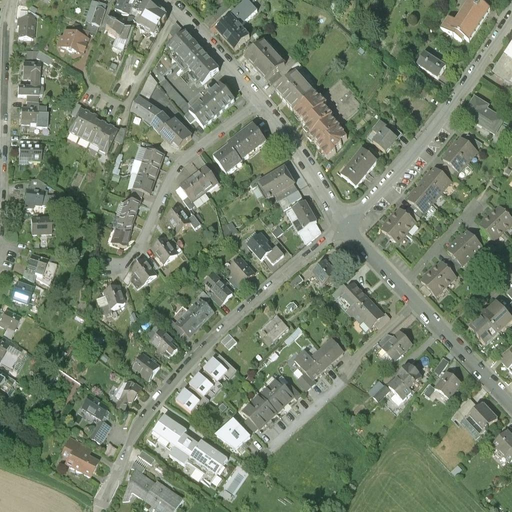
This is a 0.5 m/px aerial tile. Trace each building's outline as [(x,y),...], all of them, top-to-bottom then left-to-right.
[(215,0),(209,14),(221,19),(229,12),(231,15),(238,0),(215,0)] [(28,4),(18,2),(16,11),(26,13),(28,4)] [(261,3),(250,13),(254,18),(265,8),(261,3)] [(117,18),(139,30),(146,17),(124,5),(117,18)] [(450,27),(442,38),(463,52),(466,48),(470,51),(491,19),(473,7),(457,31),(450,27)] [(85,25),(84,29),(87,31),(97,34),(97,35),(103,19),(102,19),(95,16),(97,12),(90,9),(87,21),(85,25)] [(26,13),(16,11),(14,26),(17,26),(26,27),(27,13),(26,13)] [(219,33),(224,28),(232,21),(235,18),(231,15),(229,12),(221,19),(213,27),(219,33)] [(233,29),(242,39),(259,24),(254,18),(250,13),(236,25),(233,29)] [(169,28),(147,15),(146,17),(139,30),(136,34),(140,36),(141,39),(143,41),(144,43),(143,44),(151,48),(154,47),(157,49),(163,39),(162,38),(165,34),(165,35),(169,28)] [(233,29),(236,25),(232,21),(224,28),(228,33),(233,29)] [(18,45),(32,46),(34,28),(26,27),(17,26),(17,33),(19,33),(18,45)] [(129,50),(134,40),(108,27),(104,35),(104,36),(118,43),(118,44),(120,45),(129,50)] [(237,63),(252,50),(242,39),(233,29),(228,33),(219,42),(237,63)] [(97,34),(87,31),(85,39),(94,42),(97,34)] [(69,42),(83,46),(85,39),(72,34),(69,42)] [(188,45),(178,34),(175,37),(172,45),(175,49),(168,55),(170,57),(168,59),(170,61),(165,65),(166,66),(153,87),(160,96),(167,89),(164,87),(182,71),(171,59),(188,45)] [(59,45),(57,53),(65,56),(65,58),(72,60),(73,59),(82,62),(84,54),(82,53),(84,47),(83,46),(69,42),(64,40),(62,46),(59,45)] [(137,42),(134,40),(129,50),(127,54),(130,56),(137,42)] [(129,50),(120,45),(115,54),(125,59),(127,54),(129,50)] [(182,71),(189,78),(204,64),(188,45),(171,59),(182,71)] [(249,69),(248,70),(269,94),(271,92),(280,84),(287,78),(265,54),(258,61),(249,69)] [(245,64),(249,69),(258,61),(254,56),(245,64)] [(28,59),(27,66),(51,71),(52,64),(28,59)] [(447,77),(426,63),(418,75),(439,89),(447,77)] [(493,81),(511,93),(511,92),(511,68),(506,65),(507,64),(505,63),(493,81)] [(221,83),(204,64),(189,78),(205,97),(221,83)] [(37,105),(37,104),(40,105),(41,104),(42,99),(41,97),(38,97),(39,72),(23,71),(22,87),(30,88),(29,97),(17,96),(17,104),(25,104),(37,105)] [(279,101),(297,85),(293,80),(284,89),(275,97),(279,101)] [(271,92),(275,97),(284,89),(280,84),(271,92)] [(279,101),(277,103),(296,123),(316,105),(298,84),(297,85),(279,101)] [(337,95),(341,91),(337,85),(332,90),(337,95)] [(141,112),(149,117),(159,96),(152,88),(140,111),(141,112)] [(337,95),(321,109),(322,110),(323,109),(328,115),(326,118),(334,127),(333,129),(341,137),(360,120),(359,119),(362,116),(355,108),(357,106),(342,90),(341,91),(337,95)] [(195,121),(170,93),(162,99),(187,129),(192,125),(195,121)] [(416,99),(426,108),(430,103),(420,94),(416,99)] [(211,107),(220,99),(217,95),(208,103),(211,107)] [(195,121),(192,125),(198,132),(206,141),(236,113),(222,97),(220,99),(211,107),(195,121)] [(317,105),(316,105),(296,123),(301,130),(306,134),(304,136),(313,145),(311,147),(320,156),(318,157),(330,170),(338,163),(337,162),(343,156),(342,155),(349,149),(345,145),(346,144),(341,139),(341,138),(341,137),(333,129),(334,127),(326,118),(328,115),(323,109),(322,110),(321,109),(317,105)] [(489,116),(476,108),(465,125),(496,144),(504,130),(487,119),(489,116)] [(75,126),(78,120),(80,115),(75,112),(69,124),(75,126)] [(155,138),(165,127),(157,122),(149,117),(141,112),(133,123),(149,133),(155,138)] [(25,117),(20,117),(19,133),(28,133),(28,131),(35,131),(35,136),(46,137),(46,124),(43,124),(43,122),(44,122),(45,118),(43,118),(25,117)] [(75,126),(67,141),(78,147),(89,125),(78,120),(75,126)] [(180,160),(182,162),(194,150),(177,133),(175,136),(169,130),(171,127),(168,124),(166,126),(165,127),(155,138),(168,152),(174,159),(177,156),(180,160)] [(88,152),(99,130),(89,125),(78,147),(88,152)] [(198,132),(192,125),(187,129),(193,137),(198,132)] [(99,130),(88,152),(98,157),(109,135),(99,130)] [(380,147),(375,154),(387,163),(398,149),(387,140),(388,139),(382,134),(375,143),(380,147)] [(387,140),(398,149),(399,150),(403,144),(392,134),(388,139),(387,140)] [(120,141),(109,135),(98,157),(109,163),(116,149),(120,141)] [(122,136),(120,141),(116,149),(123,152),(128,139),(122,136)] [(243,174),(268,155),(255,137),(230,156),(231,158),(243,174)] [(469,145),(464,150),(478,162),(484,155),(469,145)] [(452,158),(470,173),(479,163),(478,162),(464,150),(463,149),(457,155),(456,154),(452,158)] [(174,159),(168,152),(161,161),(168,163),(174,165),(180,160),(177,156),(174,159)] [(26,170),(39,171),(39,169),(40,157),(31,156),(18,156),(17,173),(26,174),(26,170)] [(244,176),(243,174),(231,158),(216,169),(229,187),(244,176)] [(450,164),(444,170),(447,173),(458,182),(460,184),(470,173),(452,158),(448,163),(450,164)] [(168,163),(161,161),(157,159),(155,165),(166,169),(168,163)] [(144,161),(139,174),(146,177),(151,164),(144,161)] [(364,161),(343,187),(357,199),(379,173),(364,161)] [(151,164),(146,177),(162,182),(166,169),(155,165),(151,163),(151,164)] [(458,182),(447,173),(443,177),(452,185),(454,186),(458,182)] [(142,189),(146,177),(139,174),(137,174),(133,186),(135,187),(142,189)] [(157,195),(162,182),(146,177),(142,189),(157,195)] [(452,185),(443,177),(439,182),(448,190),(452,185)] [(426,189),(444,204),(453,193),(448,190),(439,182),(437,180),(431,186),(430,184),(426,189)] [(195,190),(207,206),(220,197),(208,181),(202,185),(195,190)] [(262,195),(263,197),(272,212),(276,210),(275,209),(281,206),(296,197),(287,181),(265,193),(262,195)] [(122,184),(115,182),(113,188),(120,190),(122,184)] [(142,189),(135,187),(130,200),(135,202),(137,202),(142,189)] [(262,195),(265,193),(263,188),(252,196),(255,201),(263,197),(262,195)] [(142,189),(137,202),(147,206),(153,208),(157,195),(142,189)] [(435,215),(444,204),(426,189),(422,194),(423,195),(419,201),(435,215)] [(30,190),(29,201),(42,203),(44,195),(36,190),(30,190)] [(207,206),(195,190),(189,195),(183,200),(184,202),(190,210),(194,216),(195,215),(207,206)] [(299,202),(296,197),(281,206),(282,208),(277,211),(279,214),(280,213),(287,209),(299,202)] [(435,215),(419,201),(417,199),(413,204),(414,205),(409,211),(425,225),(435,215)] [(31,215),(53,217),(54,208),(41,207),(42,203),(29,201),(25,200),(23,217),(31,218),(31,215)] [(147,206),(137,202),(135,202),(133,207),(145,211),(147,206)] [(190,210),(184,202),(180,205),(193,223),(195,222),(198,219),(195,215),(194,216),(190,210)] [(300,202),(299,202),(287,209),(292,216),(304,209),(300,202)] [(195,215),(198,219),(201,223),(213,214),(207,206),(195,215)] [(287,209),(280,213),(284,221),(292,216),(287,209)] [(123,224),(127,211),(123,210),(118,223),(123,224)] [(127,211),(123,224),(138,230),(143,217),(127,211)] [(312,224),(307,214),(289,225),(294,235),(295,234),(312,224)] [(490,226),(506,243),(511,237),(511,229),(501,218),(496,223),(494,222),(490,226)] [(410,220),(407,225),(418,234),(421,230),(410,220)] [(191,233),(182,221),(169,230),(181,246),(193,237),(194,237),(191,233)] [(407,225),(401,221),(396,227),(395,225),(391,230),(408,245),(418,234),(407,225)] [(199,227),(195,222),(193,223),(197,229),(202,236),(205,234),(200,226),(199,227)] [(123,224),(118,223),(113,235),(118,237),(123,224)] [(138,230),(123,224),(118,237),(134,242),(138,230)] [(295,234),(294,235),(300,245),(306,242),(317,235),(319,235),(312,224),(295,234)] [(486,232),(481,237),(483,240),(493,250),(495,253),(506,243),(490,226),(485,230),(486,232)] [(30,246),(50,245),(49,229),(29,230),(30,246)] [(191,233),(194,237),(193,237),(197,242),(203,238),(202,236),(197,229),(191,233)] [(399,256),(408,245),(391,230),(387,235),(388,236),(383,242),(388,246),(393,250),(399,256)] [(233,235),(223,240),(226,249),(239,243),(233,235)] [(317,235),(306,242),(310,247),(321,241),(317,235)] [(134,242),(118,237),(114,250),(129,256),(134,242)] [(279,251),(286,245),(281,239),(274,244),(279,251)] [(493,250),(483,240),(479,244),(488,254),(493,250)] [(458,251),(474,268),(484,258),(475,248),(470,243),(464,248),(462,247),(458,251)] [(488,254),(479,244),(475,248),(484,258),(488,254)] [(286,245),(279,251),(282,255),(289,249),(286,245)] [(274,264),(274,263),(268,256),(270,254),(263,246),(250,257),(263,273),(269,268),(274,264)] [(393,250),(388,246),(380,256),(385,260),(393,250)] [(474,268),(458,251),(453,255),(455,257),(449,262),(454,268),(463,278),(474,268)] [(168,252),(155,261),(161,269),(167,278),(180,268),(168,252)] [(274,263),(274,264),(269,268),(275,276),(286,268),(279,259),(274,263)] [(161,269),(155,261),(149,266),(155,273),(161,269)] [(33,282),(41,284),(41,285),(45,272),(30,267),(25,282),(25,283),(32,285),(33,282)] [(454,268),(449,272),(459,282),(463,278),(454,268)] [(55,275),(45,272),(41,285),(41,284),(40,287),(50,291),(55,275)] [(234,280),(230,283),(236,289),(244,299),(245,298),(257,287),(243,272),(234,280)] [(459,282),(449,272),(445,276),(455,286),(459,282)] [(147,273),(135,282),(134,283),(139,289),(134,292),(135,293),(134,295),(140,304),(160,289),(147,273)] [(431,282),(448,299),(458,289),(455,286),(445,276),(443,274),(437,279),(436,278),(431,282)] [(322,302),(326,299),(339,289),(327,275),(320,281),(319,279),(316,281),(318,283),(315,285),(322,294),(318,298),(322,302)] [(135,282),(134,281),(124,288),(130,297),(134,295),(135,293),(134,292),(139,289),(134,283),(135,282)] [(25,283),(25,282),(23,282),(21,288),(32,294),(34,288),(34,286),(32,285),(25,283)] [(34,286),(34,288),(48,297),(50,291),(40,287),(41,284),(33,282),(32,285),(34,286)] [(428,288),(422,293),(425,296),(434,305),(437,309),(448,299),(431,282),(427,286),(428,288)] [(223,294),(217,287),(208,296),(218,307),(227,315),(235,307),(222,295),(223,294)] [(46,303),(48,297),(34,288),(32,294),(42,300),(46,303)] [(89,290),(80,288),(79,297),(87,299),(89,290)] [(293,294),(297,299),(304,292),(301,288),(293,294)] [(244,299),(236,289),(231,294),(240,304),(245,299),(245,298),(244,299)] [(112,317),(127,311),(121,293),(105,298),(108,304),(112,317)] [(10,309),(26,315),(27,313),(30,303),(31,301),(30,300),(15,295),(10,309)] [(32,295),(30,300),(31,301),(30,303),(38,306),(40,307),(42,300),(32,295)] [(339,312),(342,309),(341,308),(349,301),(344,296),(334,306),(339,312)] [(341,308),(342,309),(353,320),(349,324),(355,330),(356,329),(372,314),(355,296),(349,301),(341,308)] [(434,305),(425,296),(421,300),(429,309),(434,305)] [(30,303),(27,313),(35,316),(38,306),(30,303)] [(203,312),(208,317),(214,311),(206,303),(200,309),(203,312)] [(112,317),(108,304),(98,308),(104,324),(113,320),(112,317)] [(222,320),(227,315),(218,307),(214,311),(222,320)] [(191,324),(205,338),(217,325),(208,317),(203,312),(191,324)] [(296,314),(293,314),(289,318),(292,322),(294,322),(295,322),(297,321),(300,318),(296,314)] [(372,314),(356,329),(363,336),(366,334),(372,340),(376,337),(385,328),(372,314)] [(482,326),(484,328),(500,346),(508,339),(510,341),(511,338),(511,329),(507,324),(498,315),(488,324),(484,324),(482,326)] [(6,339),(13,342),(19,329),(4,322),(0,330),(0,337),(5,340),(6,339)] [(76,322),(73,327),(81,331),(84,326),(76,322)] [(179,336),(179,337),(188,345),(193,350),(205,338),(191,324),(179,336)] [(387,326),(385,328),(376,337),(381,341),(392,331),(387,326)] [(279,328),(264,343),(266,345),(265,346),(268,349),(269,348),(275,355),(291,341),(279,328)] [(484,328),(471,340),(487,358),(500,346),(484,328)] [(182,351),(188,345),(179,337),(179,336),(172,330),(166,336),(182,351)] [(368,345),(372,340),(366,334),(363,336),(361,338),(368,345)] [(240,337),(231,345),(236,350),(244,342),(240,337)] [(6,339),(5,340),(2,347),(9,350),(13,342),(6,339)] [(172,371),(182,361),(177,356),(166,344),(155,355),(158,358),(166,367),(167,366),(172,371)] [(393,353),(384,361),(389,365),(384,370),(391,377),(396,373),(414,357),(402,344),(393,353)] [(294,345),(286,353),(290,356),(297,348),(294,345)] [(239,355),(232,346),(223,354),(231,362),(239,355)] [(384,361),(393,353),(388,347),(380,356),(384,361)] [(0,354),(9,359),(12,354),(2,348),(0,350),(0,354)] [(335,353),(344,365),(349,361),(339,350),(335,353)] [(335,353),(322,364),(333,377),(345,366),(344,365),(335,353)] [(0,375),(9,381),(15,370),(20,372),(22,368),(25,362),(12,354),(9,359),(0,354),(0,375)] [(74,356),(69,362),(80,369),(84,362),(74,356)] [(167,376),(172,371),(167,366),(166,367),(158,358),(153,365),(167,376)] [(313,372),(322,364),(317,358),(308,366),(313,372)] [(511,359),(501,369),(506,373),(511,367),(511,359)] [(58,375),(65,362),(61,360),(54,373),(58,375)] [(304,380),(313,372),(308,366),(307,364),(297,373),(304,380)] [(333,377),(322,364),(313,372),(324,384),(333,377)] [(511,367),(506,373),(503,376),(511,384),(511,367)] [(15,370),(9,381),(14,384),(17,384),(24,370),(22,368),(20,372),(15,370)] [(137,380),(145,386),(143,388),(152,395),(163,380),(146,368),(137,380)] [(230,384),(235,380),(222,368),(218,373),(230,384)] [(206,381),(208,383),(220,395),(227,388),(231,393),(239,384),(235,380),(230,384),(218,373),(216,371),(206,381)] [(442,387),(450,376),(444,371),(436,383),(442,387)] [(324,384),(313,372),(304,380),(308,385),(315,393),(324,384)] [(399,391),(411,403),(424,390),(411,377),(405,383),(403,381),(396,388),(399,391)] [(0,390),(5,393),(10,397),(13,391),(0,382),(0,390)] [(216,400),(220,395),(208,383),(204,388),(216,400)] [(315,393),(308,385),(299,393),(309,404),(318,396),(315,393)] [(220,395),(216,400),(204,388),(202,386),(192,397),(194,399),(207,410),(213,404),(218,408),(225,399),(220,395)] [(437,402),(451,412),(462,396),(448,386),(437,402)] [(145,404),(125,390),(116,402),(121,406),(130,412),(136,416),(145,404)] [(393,410),(400,417),(404,413),(413,405),(411,403),(399,391),(391,400),(397,406),(393,410)] [(271,400),(287,418),(296,410),(296,409),(287,399),(280,392),(271,400)] [(5,393),(0,396),(0,399),(6,403),(10,397),(5,393)] [(370,404),(375,409),(386,399),(381,394),(370,404)] [(287,399),(296,409),(296,410),(299,413),(304,409),(291,395),(287,399)] [(391,403),(386,398),(386,399),(375,409),(380,414),(391,403)] [(430,411),(437,402),(432,398),(426,407),(430,411)] [(203,415),(207,410),(194,399),(190,404),(203,415)] [(271,400),(262,408),(279,426),(287,418),(271,400)] [(179,413),(194,426),(199,419),(204,423),(212,414),(207,410),(203,415),(190,404),(188,402),(179,413)] [(107,414),(89,403),(82,414),(100,425),(100,426),(103,428),(107,421),(104,419),(107,414)] [(125,419),(130,412),(121,406),(116,414),(125,419)] [(262,408),(254,416),(270,434),(279,426),(262,408)] [(466,432),(479,420),(469,409),(455,429),(462,437),(467,433),(466,432)] [(270,434),(254,416),(245,425),(251,431),(261,442),(270,434)] [(467,433),(482,449),(499,432),(484,416),(479,420),(466,432),(467,433)] [(136,426),(131,423),(124,433),(129,436),(136,426)] [(110,432),(103,428),(100,426),(89,443),(100,449),(110,432)] [(355,428),(349,433),(354,438),(360,433),(355,428)] [(187,447),(190,444),(168,429),(150,453),(159,459),(161,455),(175,465),(172,468),(187,479),(190,475),(208,488),(204,494),(212,499),(231,473),(205,454),(202,458),(187,447)] [(261,442),(251,431),(247,436),(256,446),(261,442)] [(236,433),(220,449),(240,463),(253,450),(236,433)] [(67,465),(64,470),(89,483),(97,468),(87,463),(91,455),(69,444),(60,461),(67,465)] [(511,446),(509,444),(492,460),(497,465),(501,461),(511,473),(511,446)] [(119,453),(108,447),(103,457),(113,463),(119,453)] [(142,470),(155,479),(159,474),(146,464),(142,470)] [(138,483),(145,488),(148,483),(138,475),(134,481),(138,484),(138,483)] [(464,483),(460,479),(453,486),(457,490),(464,483)] [(135,506),(143,511),(149,511),(159,498),(145,488),(138,483),(138,484),(132,492),(123,505),(131,511),(135,506)] [(184,511),(161,495),(159,498),(149,511),(184,511)]
